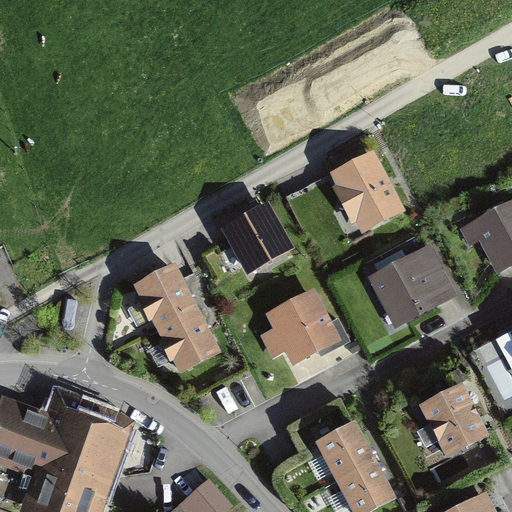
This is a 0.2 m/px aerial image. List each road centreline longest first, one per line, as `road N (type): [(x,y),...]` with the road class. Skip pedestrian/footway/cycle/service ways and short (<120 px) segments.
road 1 (residential): [(511,44),(0,330)]
road 2 (residential): [(261,511),(179,429),(85,376),(0,379)]
